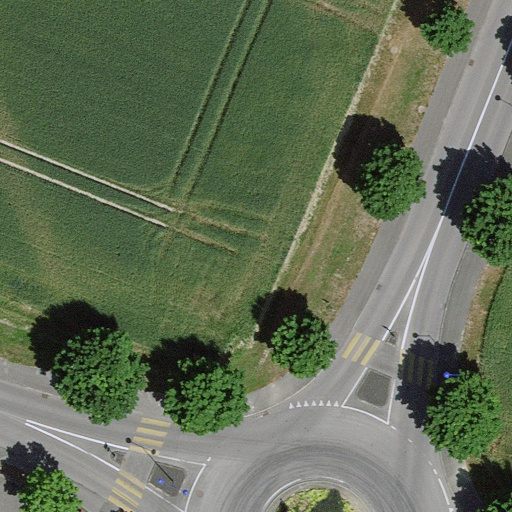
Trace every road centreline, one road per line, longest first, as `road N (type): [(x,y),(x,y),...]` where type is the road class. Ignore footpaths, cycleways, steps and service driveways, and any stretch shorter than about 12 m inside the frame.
road 1 (unclassified): [(348,441),(511,38)]
road 2 (unclassified): [(0,411),(220,505)]
road 3 (unclassified): [(348,441),(286,441),(235,477),(220,505)]
